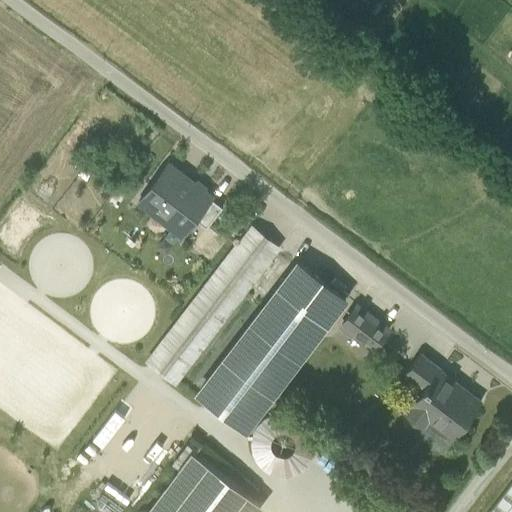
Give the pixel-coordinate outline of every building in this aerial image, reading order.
[(216,180),(171,145),(140,185),(184,220),(198,203),(214,183),(216,180)] [(208,210),(223,191),(214,183),(198,203),(208,210)] [(253,210),(150,345),(178,366),(280,231),(253,210)] [(298,243),(197,376),(249,414),(350,283),(298,243)] [(390,313),(358,289),(344,308),(376,332),(390,313)] [(422,337),(408,356),(419,365),(434,346),(422,337)] [(483,385),(441,354),(442,352),(441,352),(407,396),(425,409),(434,396),(444,404),(441,408),(456,420),(483,385)] [(434,396),(425,409),(419,417),(444,436),(456,420),(441,408),(444,404),(434,396)] [(273,459),(283,461),(295,460),(300,457),(307,453),(314,444),(317,437),(317,425),(315,416),(306,404),(295,398),(283,397),(272,400),(267,403),(258,411),(254,423),(253,433),(258,446),(265,454),(273,459)] [(195,438),(139,511),(243,511),(261,488),(195,438)] [(511,511),(511,467),(477,511),(511,511)]
